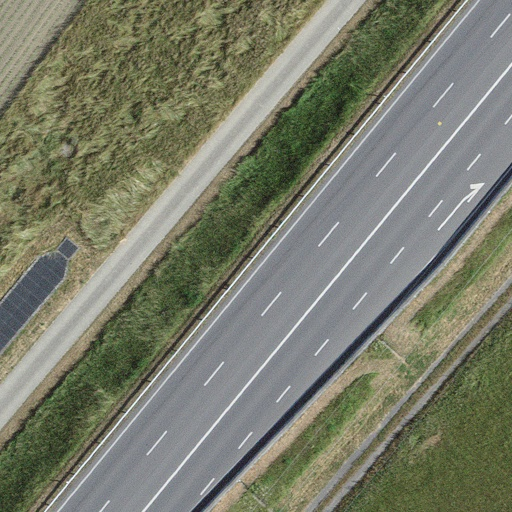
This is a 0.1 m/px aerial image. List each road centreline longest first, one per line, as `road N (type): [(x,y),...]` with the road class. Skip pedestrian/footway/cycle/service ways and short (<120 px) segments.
road 1 (primary): [(511,37),(122,511)]
road 2 (track): [(347,0),(0,408)]
road 3 (track): [(318,511),(511,290)]
